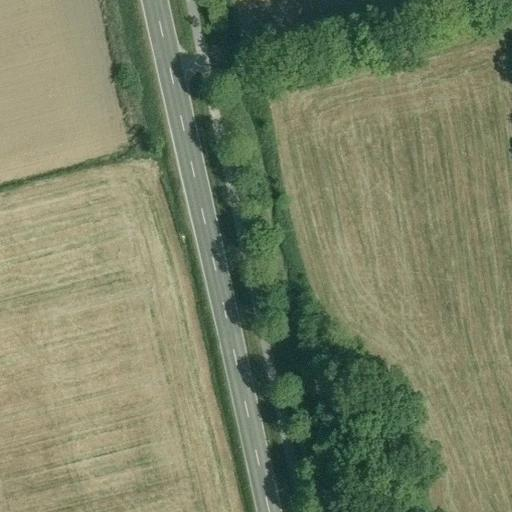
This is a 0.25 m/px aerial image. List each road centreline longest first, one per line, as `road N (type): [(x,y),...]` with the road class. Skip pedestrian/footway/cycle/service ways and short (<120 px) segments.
road 1 (secondary): [(270,511),(156,0)]
road 2 (track): [(172,73),(443,0)]
